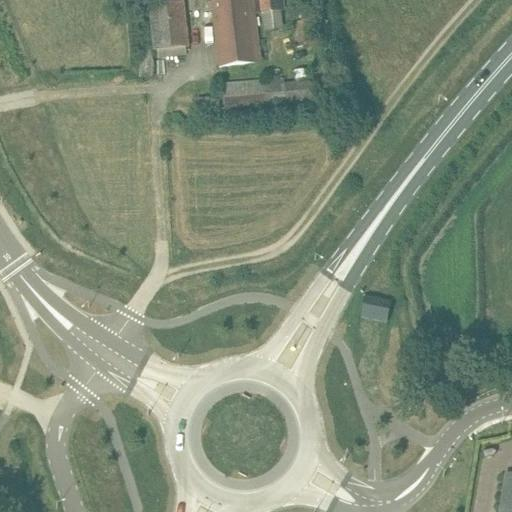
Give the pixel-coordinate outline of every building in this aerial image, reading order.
[(210,0),(211,3),(211,2),(218,68),(259,63),(253,13),(283,10),(281,0),(210,0)] [(183,2),(149,6),(154,51),(189,47),(183,2)] [(314,20),(292,23),(295,46),(317,43),(314,20)] [(313,81),(283,83),(283,79),(223,84),(225,109),(284,104),(285,113),(315,110),(313,81)] [(220,123),(218,98),(200,99),(202,125),(220,123)] [(365,298),(361,318),(387,323),(391,304),(365,298)] [(511,511),(511,475),(506,474),(500,511),(511,511)]
